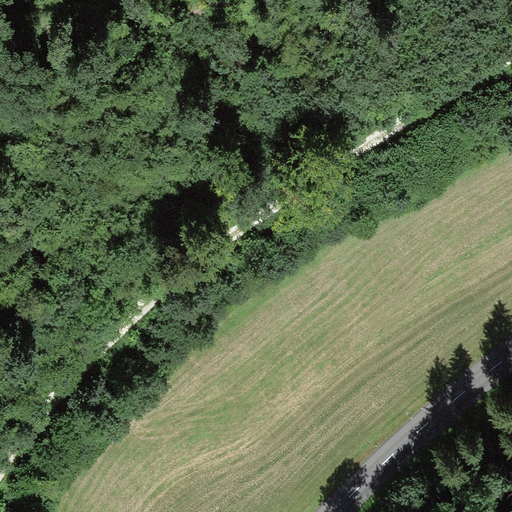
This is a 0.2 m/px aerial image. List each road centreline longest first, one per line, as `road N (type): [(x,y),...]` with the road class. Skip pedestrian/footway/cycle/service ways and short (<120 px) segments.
road 1 (track): [(511,50),(254,217),(144,304),(24,427),(0,463)]
road 2 (tertiary): [(331,511),(444,402),(511,351)]
